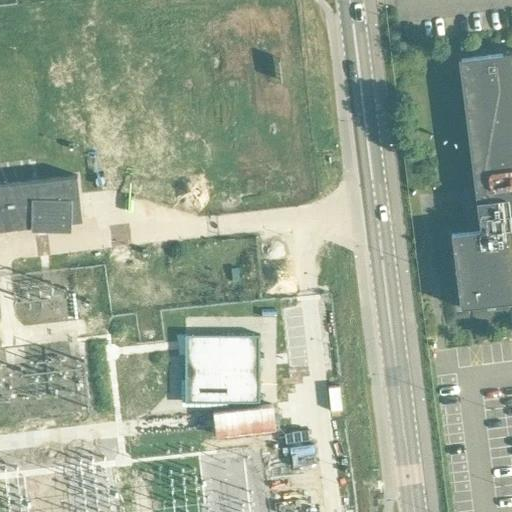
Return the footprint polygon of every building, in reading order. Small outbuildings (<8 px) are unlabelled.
[(270,13),(242,16),(254,119),(282,116),(270,13)] [(234,17),(112,32),(115,59),(237,45),(234,17)] [(43,27),(15,31),(29,153),(57,149),(43,27)] [(460,307),(511,300),(511,228),(508,200),(511,199),(511,50),(458,57),(477,202),(464,203),(467,231),(452,233),(460,307)] [(261,132),(243,132),(243,147),(261,147),(261,132)] [(235,189),(294,187),(294,154),(234,155),(235,189)] [(0,228),(83,219),(77,175),(0,183),(0,228)] [(260,334),(185,334),(185,402),(260,402),(260,334)] [(460,335),(453,340),(465,358),(472,353),(460,335)]
